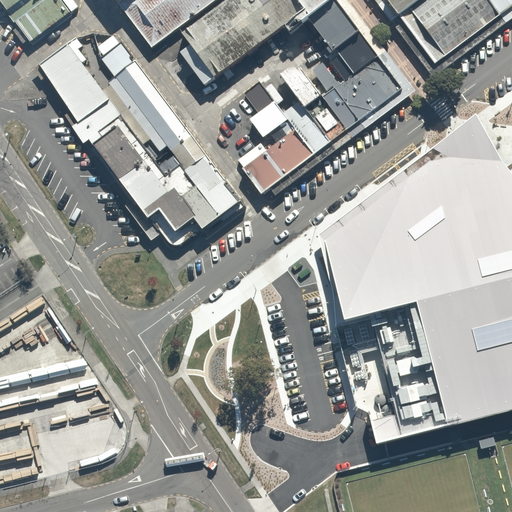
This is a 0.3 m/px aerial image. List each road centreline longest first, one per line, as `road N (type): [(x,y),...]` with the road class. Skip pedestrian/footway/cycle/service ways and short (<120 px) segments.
road 1 (unclassified): [(511,57),(125,344)]
road 2 (tertiary): [(0,156),(125,344)]
road 3 (residential): [(48,511),(199,461)]
road 4 (tertiary): [(125,344),(199,461)]
